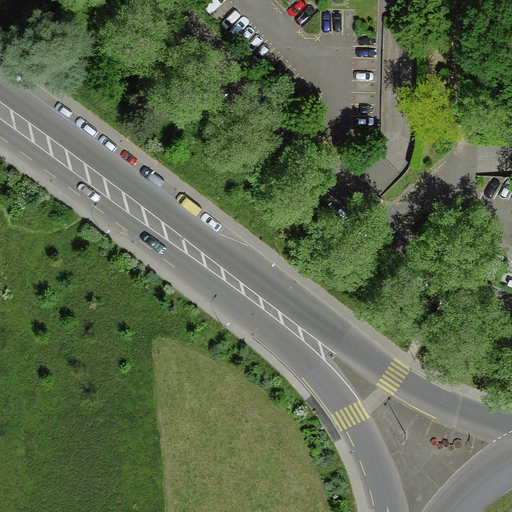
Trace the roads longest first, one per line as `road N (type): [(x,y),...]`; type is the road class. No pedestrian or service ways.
road 1 (residential): [(511,323),(387,234),(149,0)]
road 2 (secondary): [(288,321),(0,104)]
road 3 (secondary): [(511,431),(454,410),(288,321)]
road 4 (secondary): [(288,321),(351,415),(382,475),(390,511)]
